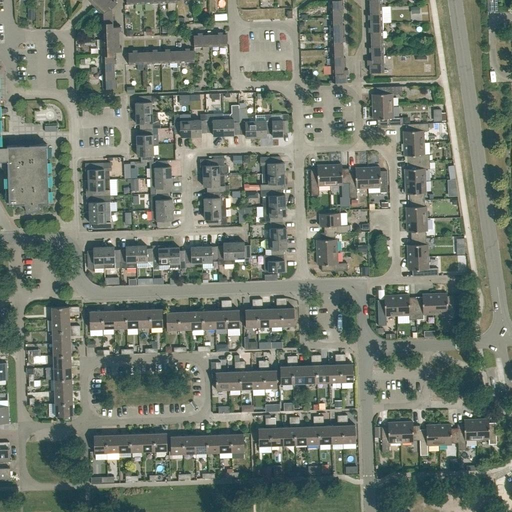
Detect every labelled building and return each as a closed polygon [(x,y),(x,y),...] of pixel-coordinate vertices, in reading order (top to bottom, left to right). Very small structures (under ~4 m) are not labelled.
[(114,0),(112,0),(112,1),(111,0),(86,0),(92,5),(101,13),(101,14),(99,14),(100,31),(101,31),(102,47),(100,47),(101,64),(103,64),(103,70),(99,70),(99,74),(103,73),(103,80),(102,80),(102,88),(115,88),(115,83),(117,83),(117,79),(115,79),(114,63),(116,63),(116,59),(114,59),(114,51),(122,51),(121,47),(119,47),(119,30),(121,30),(121,26),(113,26),(112,8),(111,8),(117,2),(114,0)] [(342,17),(341,9),(343,9),(343,4),(341,4),(341,0),(338,0),(328,0),(329,9),(330,9),(330,15),(326,15),(327,17),(342,17)] [(487,0),(487,11),(495,10),(495,0),(487,0)] [(408,10),(423,10),(424,2),(408,1),(408,10)] [(368,19),(370,19),(370,23),(383,23),(383,14),(381,14),(381,8),(385,8),(385,6),(370,7),(370,15),(368,15),(368,19)] [(344,24),(342,24),(342,17),(327,17),(327,19),(330,19),(331,25),(329,25),(329,33),(342,33),(342,29),(344,29),(344,24)] [(369,32),(371,32),(371,39),(386,39),(386,37),(382,37),(382,31),(383,31),(383,23),(370,23),(371,27),(369,27),(369,32)] [(211,50),(212,50),(212,46),(218,46),(218,47),(227,47),(227,34),(222,34),(222,32),(218,32),(218,35),(210,35),(211,50)] [(210,35),(202,35),(202,33),(198,33),(198,35),(194,35),(194,48),(203,48),(203,46),(209,46),(209,50),(211,50),(210,35)] [(344,37),(342,37),(342,33),(329,33),(330,42),(331,42),(331,48),(328,48),(328,50),(343,49),(342,41),(345,41),(344,37)] [(369,52),(371,52),(372,56),(384,55),(384,47),(383,47),(382,41),(386,41),(386,39),(371,39),(371,47),(369,47),(369,52)] [(327,56),(328,46),(319,46),(319,56),(327,56)] [(178,66),(180,66),(180,62),(186,62),(186,63),(194,63),(194,50),(190,50),(189,48),(185,49),(185,51),(177,51),(178,66)] [(162,64),(170,64),(170,62),(176,62),(176,66),(178,66),(177,51),(169,51),(169,49),(165,49),(165,51),(161,51),(162,64)] [(345,57),(343,57),(343,49),(328,50),(328,51),(332,51),(332,57),(330,57),(331,66),(343,65),(343,61),(345,61),(345,57)] [(137,50),(133,50),(133,52),(128,53),(129,65),(137,65),(137,64),(143,63),(144,67),(145,67),(145,52),(137,52),(137,50)] [(161,51),(157,52),(157,50),(153,50),(153,52),(145,52),(145,67),(147,67),(147,63),(153,63),(153,65),(162,64),(161,51)] [(367,60),(367,64),(370,64),(370,72),(387,72),(387,70),(383,70),(383,66),(385,66),(384,55),(372,56),(372,60),(367,60)] [(348,69),(343,70),(343,65),(331,66),(331,76),(332,76),(333,81),(329,81),(329,83),(346,82),(346,74),(348,74),(348,69)] [(86,80),(94,79),(93,70),(86,71),(86,80)] [(393,106),(392,94),(402,94),(402,86),(376,87),(376,94),(372,94),(372,106),(393,106)] [(151,102),(151,96),(138,96),(139,102),(135,102),(136,113),(152,112),(151,102)] [(246,108),(246,104),(239,104),(239,105),(239,108),(240,134),(245,134),(246,137),(256,137),(256,121),(255,115),(248,115),(246,108)] [(234,135),(234,134),(240,134),(239,108),(239,105),(231,105),(231,113),(230,114),(230,119),(223,119),(223,135),(234,135)] [(372,106),(373,119),(377,119),(377,126),(403,125),(403,124),(403,117),(393,117),(393,106),(372,106)] [(140,129),(152,128),(160,128),(160,120),(157,120),(157,112),(152,112),(136,113),(136,123),(139,123),(140,129)] [(213,132),(213,135),(223,135),(223,119),(223,113),(206,114),(207,132),(213,132)] [(174,114),(175,134),(180,133),(180,137),(191,136),(190,120),(180,121),(180,114),(174,114)] [(202,136),(201,133),(207,132),(206,114),(200,114),(200,120),(190,120),(191,136),(202,136)] [(256,137),(267,137),(267,133),(272,133),(272,120),(272,114),(255,115),(256,121),(256,137)] [(272,133),(272,136),(283,136),(283,133),(289,133),(288,114),(282,114),(282,120),(272,120),(272,133)] [(428,123),(403,124),(403,125),(407,124),(407,131),(403,131),(404,143),(424,143),(424,131),(428,131),(428,123)] [(137,145),(153,145),(159,144),(158,134),(152,134),(152,128),(140,129),(140,135),(136,135),(137,145)] [(404,143),(404,156),(407,155),(407,162),(430,161),(429,154),(424,154),(424,143),(404,143)] [(49,203),(47,158),(47,144),(8,145),(0,145),(0,163),(6,169),(8,169),(9,204),(24,204),(26,209),(27,212),(39,209),(40,209),(40,205),(40,203),(49,203)] [(141,162),(153,161),(153,155),(153,145),(137,145),(137,156),(141,156),(141,162)] [(280,162),(280,157),(260,157),(260,165),(262,165),(262,174),(284,173),(284,162),(280,162)] [(203,176),(224,175),(224,174),(226,174),(228,172),(228,167),(226,164),(224,165),(224,159),(202,159),(203,165),(203,176)] [(171,177),(171,166),(167,166),(167,161),(155,161),(155,162),(150,162),(150,178),(171,177)] [(407,162),(407,169),(404,169),(405,181),(425,180),(425,169),(430,169),(430,161),(407,162)] [(111,163),(91,163),(88,163),(88,169),(88,180),(109,179),(109,170),(111,170),(111,163)] [(330,185),(342,185),(342,183),(349,183),(349,172),(349,168),(342,168),(342,164),(329,165),(330,185)] [(329,165),(317,165),(317,169),(310,169),(311,195),(319,195),(318,185),(330,185),(329,165)] [(367,167),(355,168),(355,172),(349,172),(349,183),(349,198),(357,198),(356,188),(368,188),(367,167)] [(368,188),(380,187),(380,192),(388,192),(387,171),(380,171),(380,167),(367,167),(368,188)] [(281,184),(284,183),(284,173),(262,174),(263,184),(260,184),(260,190),(281,189),(281,184)] [(203,186),(207,186),(207,192),(219,191),(225,191),(229,191),(229,185),(225,185),(224,175),(203,176),(203,186)] [(171,188),(171,177),(150,178),(151,194),(168,193),(168,188),(171,188)] [(88,180),(88,190),(92,190),(92,196),(110,195),(109,179),(88,180)] [(241,188),(252,187),(252,180),(240,181),(241,188)] [(405,181),(405,194),(409,193),(410,200),(424,200),(424,193),(426,193),(425,180),(405,181)] [(285,195),(281,195),(281,189),(260,190),(261,196),(262,196),(263,206),(285,205),(285,195)] [(225,197),(225,191),(219,191),(207,192),(207,198),(204,198),(204,208),(226,207),(225,197)] [(168,199),(168,193),(151,194),(151,210),(172,210),(172,199),(168,199)] [(92,196),(92,202),(89,202),(89,212),(111,212),(110,195),(92,196)] [(410,200),(410,207),(406,207),(406,219),(427,218),(426,206),(425,206),(424,200),(410,200)] [(282,216),(286,216),(285,205),(263,206),(263,217),(260,217),(260,222),(270,222),(282,222),(282,216)] [(204,208),(204,219),(208,219),(208,225),(226,224),(226,207),(204,208)] [(169,220),(173,220),(172,210),(151,210),(152,221),(157,221),(157,226),(169,226),(169,220)] [(93,228),(106,228),(111,228),(111,212),(89,212),(90,223),(93,223),(93,228)] [(335,233),(350,232),(350,225),(340,225),(340,213),(319,213),(320,226),(324,226),(324,232),(324,233),(335,232),(335,233)] [(406,219),(407,232),(411,231),(411,238),(426,238),(426,231),(427,231),(427,218),(406,219)] [(282,222),(270,222),(270,228),(270,238),(286,238),(286,227),(283,227),(282,222)] [(337,251),(337,239),(335,239),(335,233),(335,232),(324,233),(324,232),(320,233),(320,240),(316,240),(317,252),(337,251)] [(271,249),(271,255),(284,254),(283,248),(287,248),(286,238),(270,238),(271,249)] [(411,238),(411,245),(407,245),(408,257),(428,257),(428,244),(426,244),(426,238),(411,238)] [(235,258),(234,258),(234,242),(223,243),(223,246),(217,246),(218,258),(218,264),(236,264),(235,258)] [(245,258),(250,257),(250,245),(244,245),(244,242),(234,242),(234,258),(235,258),(245,258)] [(136,246),(137,267),(153,267),(152,248),(147,249),(147,245),(136,246)] [(104,268),(121,267),(120,250),(114,250),(114,246),(104,247),(104,268)] [(121,268),(137,267),(136,246),(126,246),(126,249),(120,250),(121,267),(121,268)] [(191,250),(185,250),(185,263),(191,262),(191,263),(202,262),(201,246),(191,247),(191,250)] [(212,246),(201,246),(202,262),(202,269),(212,268),(212,259),(218,258),(217,246),(212,246)] [(93,247),(93,250),(87,251),(88,269),(104,268),(104,247),(93,247)] [(152,248),(153,267),(153,270),(169,269),(169,247),(158,248),(152,248)] [(186,268),(185,263),(185,250),(179,250),(179,247),(169,247),(169,269),(186,268)] [(317,252),(317,264),(321,264),(321,271),(347,270),(347,263),(337,263),(337,251),(317,252)] [(284,260),(284,254),(271,255),(264,255),(264,271),(284,271),(284,260)] [(408,257),(408,270),(412,269),(412,276),(438,275),(438,268),(428,268),(428,257),(408,257)] [(447,318),(455,318),(454,295),(447,296),(447,293),(434,294),(435,314),(447,313),(447,318)] [(397,315),(409,315),(409,320),(416,320),(416,297),(409,297),(409,294),(396,295),(397,315)] [(416,320),(424,319),(423,314),(435,314),(434,294),(422,294),(422,297),(416,297),(416,320)] [(377,300),(378,325),(386,325),(385,316),(397,315),(396,295),(384,295),(384,299),(377,300)] [(257,299),(252,299),(252,309),(245,309),(246,327),(258,326),(257,309),(257,305),(257,299)] [(51,307),(52,319),(70,319),(69,306),(51,307)] [(294,325),(294,307),(281,308),(282,326),(294,325)] [(269,308),(257,309),(258,326),(270,326),(269,308)] [(281,308),(269,308),(270,326),(282,326),(281,308)] [(126,327),(138,327),(138,309),(126,310),(126,327)] [(138,309),(138,327),(150,327),(150,309),(138,309)] [(163,326),(162,309),(150,309),(150,327),(163,326)] [(102,311),(102,328),(114,328),(114,310),(102,311)] [(114,328),(126,327),(126,310),(114,310),(114,328)] [(227,310),(215,311),(215,328),(227,328),(227,310)] [(240,328),(239,310),(227,310),(227,328),(240,328)] [(89,311),(90,329),(102,328),(102,311),(89,311)] [(179,312),(179,329),(191,329),(191,311),(179,312)] [(191,311),(191,329),(203,329),(203,311),(191,311)] [(203,329),(215,328),(215,311),(203,311),(203,329)] [(166,312),(167,330),(179,329),(179,312),(166,312)] [(52,331),(70,331),(70,319),(52,319),(52,331)] [(52,331),(53,343),(70,343),(70,331),(52,331)] [(244,337),(245,349),(257,349),(257,341),(249,342),(248,336),(244,337)] [(71,355),(70,343),(53,343),(53,355),(71,355)] [(71,367),(71,355),(53,355),(54,367),(71,367)] [(353,381),(353,363),(340,364),(341,382),(353,381)] [(317,382),(329,382),(328,364),(316,365),(317,382)] [(340,364),(328,364),(329,382),(341,382),(340,364)] [(304,365),(292,366),(293,383),(305,383),(304,365)] [(316,365),(304,365),(305,383),(317,382),(316,365)] [(281,384),(293,383),(292,366),(280,366),(281,384)] [(54,379),(72,379),(71,367),(54,367),(54,379)] [(264,370),(252,371),(252,388),(264,388),(264,370)] [(277,387),(276,370),(264,370),(264,388),(277,387)] [(216,390),(229,389),(228,371),(216,372),(216,390)] [(240,371),(228,371),(229,389),(240,389),(240,371)] [(240,389),(252,388),(252,371),(240,371),(240,389)] [(72,391),(72,379),(54,379),(54,391),(72,391)] [(73,402),(72,391),(54,391),(55,403),(73,402)] [(8,406),(7,393),(8,406),(0,406),(0,423),(9,423),(8,406)] [(55,416),(73,415),(73,402),(55,403),(55,416)] [(458,443),(458,450),(465,449),(465,440),(477,439),(476,419),(464,420),(464,424),(457,424),(457,428),(458,443)] [(477,439),(489,439),(489,444),(496,444),(495,422),(489,423),(488,419),(476,419),(477,439)] [(401,442),(413,442),(413,440),(420,440),(419,429),(420,429),(420,425),(413,425),(412,421),(400,422),(401,442)] [(388,426),(381,426),(382,452),(390,452),(389,443),(401,442),(400,422),(388,422),(388,426)] [(355,442),(355,424),(342,425),(343,443),(355,442)] [(420,440),(420,455),(428,455),(427,445),(439,445),(438,424),(426,425),(426,429),(420,429),(419,429),(420,440)] [(439,445),(451,444),(451,443),(458,443),(457,428),(451,428),(451,424),(438,424),(439,445)] [(319,443),(331,443),(330,425),(318,426),(319,443)] [(342,425),(330,425),(331,443),(343,443),(342,425)] [(295,444),(307,444),(306,426),(295,427),(295,444)] [(318,426),(306,426),(307,444),(319,443),(318,426)] [(283,427),(271,428),(271,445),(283,445),(283,427)] [(295,427),(283,427),(283,445),(295,444),(295,427)] [(259,446),(271,445),(271,428),(258,428),(259,446)] [(131,451),(143,451),(142,433),(130,434),(131,451)] [(143,451),(155,451),(154,433),(142,433),(143,451)] [(167,450),(166,433),(154,433),(155,451),(167,450)] [(231,434),(231,451),(232,457),(244,457),(243,433),(231,434)] [(107,452),(119,452),(118,434),(106,435),(107,452)] [(119,452),(131,451),(130,434),(118,434),(119,452)] [(207,452),(219,452),(219,434),(207,435),(207,452)] [(219,452),(231,451),(231,434),(219,434),(219,452)] [(94,435),(94,453),(107,452),(106,435),(94,435)] [(183,436),(184,453),(196,453),(195,435),(183,436)] [(196,453),(207,452),(207,435),(195,435),(196,453)] [(170,436),(171,454),(184,453),(183,436),(170,436)] [(9,442),(0,442),(0,461),(8,461),(10,461),(10,452),(8,452),(8,442),(9,442)] [(0,480),(11,480),(10,471),(9,471),(8,461),(0,461),(0,480)] [(271,468),(261,468),(262,478),(271,477),(271,468)]
